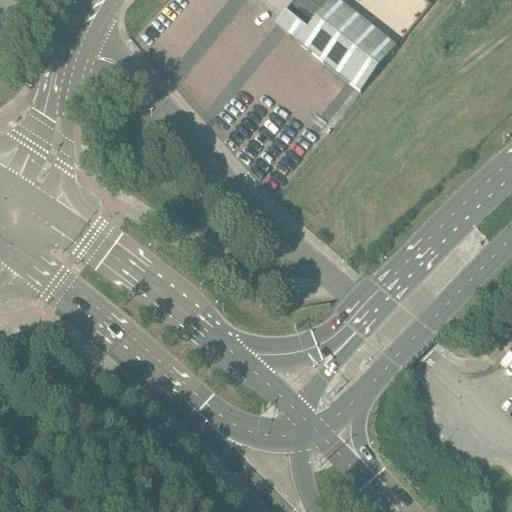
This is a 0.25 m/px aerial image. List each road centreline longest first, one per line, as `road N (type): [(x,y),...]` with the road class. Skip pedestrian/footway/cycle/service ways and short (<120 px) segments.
road 1 (residential): [(511,440),(250,203),(126,69),(77,46)]
road 2 (primary): [(317,433),(511,239)]
road 3 (primary): [(228,348),(44,206)]
road 4 (primary): [(511,168),(352,329)]
road 5 (primary): [(15,259),(167,384)]
road 6 (secondary): [(167,384),(290,511)]
road 7 (primary): [(167,384),(246,427),(296,437)]
road 8 (residential): [(44,206),(61,163),(68,78)]
road 9 (primary): [(352,329),(297,354),(228,348)]
road 10 (residential): [(68,78),(6,182)]
